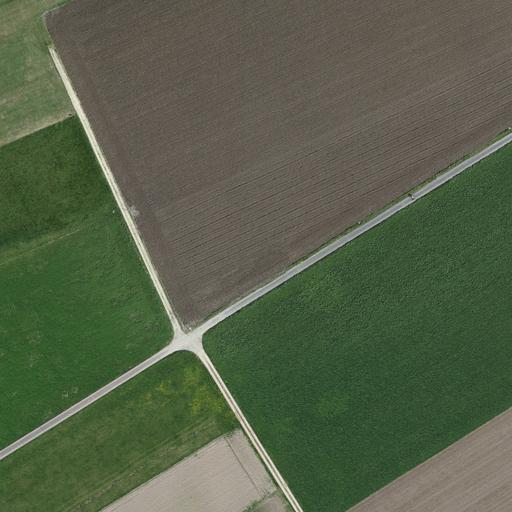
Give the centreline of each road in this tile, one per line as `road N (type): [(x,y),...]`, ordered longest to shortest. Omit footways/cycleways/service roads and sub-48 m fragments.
road 1 (track): [(0,455),(511,139)]
road 2 (track): [(181,342),(49,47)]
road 3 (track): [(298,511),(190,339)]
